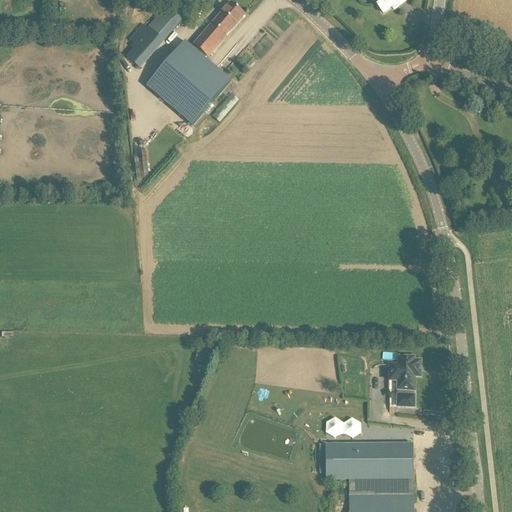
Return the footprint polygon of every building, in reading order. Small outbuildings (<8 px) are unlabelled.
[(178,26),(195,6),(187,0),(178,0),(167,14),(163,11),(147,29),(143,25),(130,40),(138,47),(128,58),(140,69),(178,26)] [(372,0),(383,14),(397,3),(400,6),(406,1),(405,0),(373,0),(372,0)] [(245,15),(231,3),(194,46),(195,47),(207,58),(208,58),(245,15)] [(193,49),(185,42),(147,87),(193,127),(232,83),(205,60),(207,58),(195,47),(193,49)] [(232,95),(212,117),(219,122),(238,101),(232,95)] [(199,349),(195,363),(209,366),(214,347),(211,342),(201,349),(199,349)] [(422,361),(415,361),(415,358),(398,358),(398,366),(391,366),(391,382),(399,382),(398,391),(406,391),(413,392),(415,392),(415,378),(421,378),(422,361)] [(413,446),(326,446),(326,481),(350,481),(414,481),(413,446)] [(414,511),(414,497),(414,481),(350,481),(350,497),(349,511),(414,511)]
